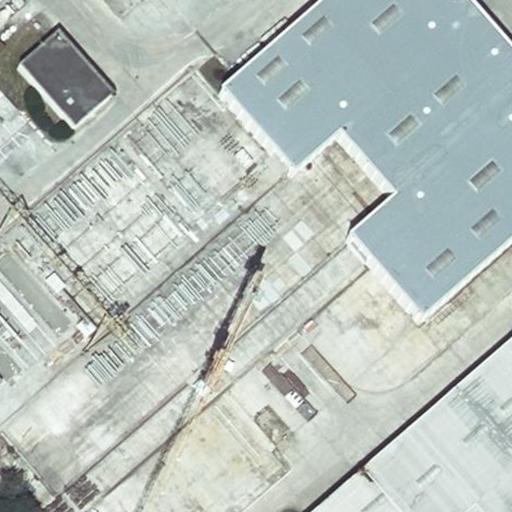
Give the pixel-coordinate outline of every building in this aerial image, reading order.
[(511,60),(459,0),(324,0),(218,95),(290,178),(335,137),(391,201),(346,242),(418,324),(511,241),(511,60)] [(55,37),(18,70),(72,132),(110,98),(55,37)] [(511,511),(511,342),(357,478),(317,511),(511,511)] [(93,368),(107,377),(121,354),(107,345),(93,368)] [(194,418),(168,446),(201,476),(227,448),(194,418)]
